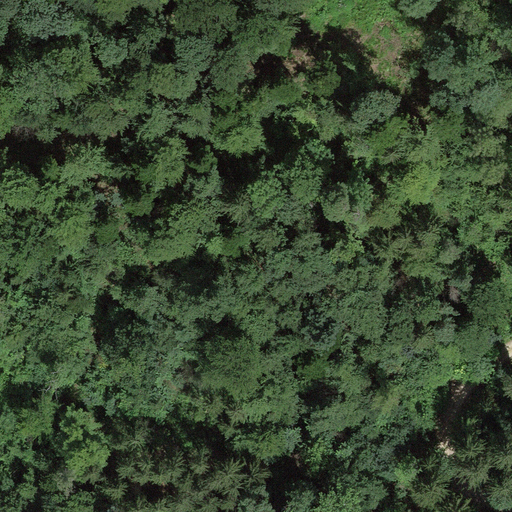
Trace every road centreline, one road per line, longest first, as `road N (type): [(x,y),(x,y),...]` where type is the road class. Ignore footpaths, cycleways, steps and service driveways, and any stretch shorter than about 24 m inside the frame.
road 1 (track): [(435,492),(3,373)]
road 2 (track): [(511,492),(435,492),(455,392),(511,348)]
